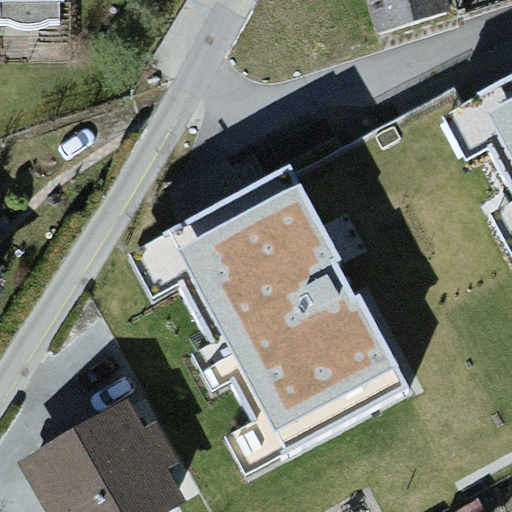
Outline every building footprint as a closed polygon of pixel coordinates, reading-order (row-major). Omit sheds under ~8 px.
[(59,0),(0,0),(0,34),(59,35),(59,0)] [(450,0),(366,0),(380,47),(457,26),(450,0)] [(511,86),(448,115),(471,166),(500,153),(511,178),(511,86)] [(373,326),(322,231),(227,281),(278,377),(373,326)] [(0,294),(8,285),(0,277),(0,294)] [(142,429),(129,406),(16,467),(41,511),(156,511),(180,499),(164,468),(178,461),(157,421),(142,429)]
